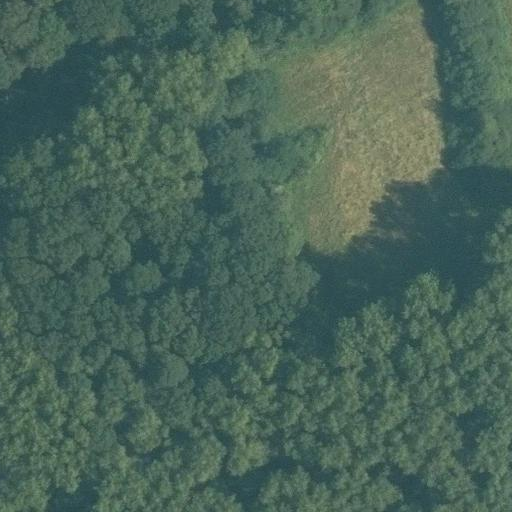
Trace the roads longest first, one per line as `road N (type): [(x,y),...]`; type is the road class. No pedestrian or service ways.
road 1 (track): [(511,300),(109,511)]
road 2 (track): [(289,0),(0,139)]
